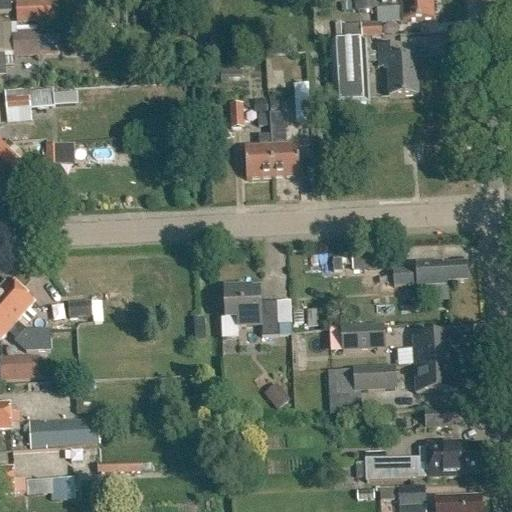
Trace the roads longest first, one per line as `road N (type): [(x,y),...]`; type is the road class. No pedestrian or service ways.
road 1 (residential): [(0,236),(494,210)]
road 2 (unclassified): [(511,470),(494,210)]
road 3 (unclassified): [(494,210),(482,0)]
